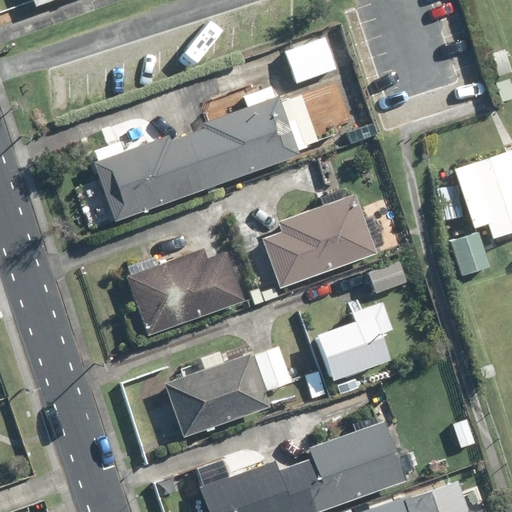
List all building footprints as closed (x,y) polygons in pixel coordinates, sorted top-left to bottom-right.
[(324,38),(284,51),(295,83),(335,69),(324,38)] [(504,49),(493,53),(500,75),(511,71),(504,49)] [(217,193),(214,185),(294,156),(269,87),(242,96),(246,107),(202,123),(204,127),(189,133),(211,195),(217,193)] [(97,161),(93,162),(114,221),(206,188),(208,195),(211,195),(189,133),(169,140),(167,136),(123,152),(119,141),(93,151),(97,161)] [(511,149),(454,169),(474,228),(487,223),(493,240),(511,232),(511,149)] [(436,188),(441,220),(462,218),(457,186),(436,188)] [(277,221),(281,232),(261,239),(279,288),(376,253),(354,194),(277,221)] [(449,242),(460,276),(489,267),(478,233),(449,242)] [(129,275),(126,275),(147,334),(243,300),(226,253),(205,260),(202,249),(157,266),(154,257),(127,266),(129,275)] [(399,262),(369,274),(376,292),(406,282),(399,262)] [(274,288),(261,293),(264,302),(277,297),(274,288)] [(257,290),(250,292),(254,304),(261,302),(257,290)] [(381,302),(350,313),(353,322),(317,334),(333,380),(391,359),(384,338),(386,332),(391,330),(381,302)] [(277,348),(254,355),(266,391),(290,383),(277,348)] [(200,363),(181,370),(184,378),(165,384),(183,436),(268,406),(250,354),(223,363),(219,352),(199,359),(200,363)] [(491,364),(479,368),(483,380),(495,376),(491,364)] [(309,448),(313,458),(294,465),(311,511),(317,511),(405,480),(402,473),(411,470),(405,454),(397,457),(384,421),(377,423),(375,416),(352,424),(355,431),(309,448)] [(466,420),(453,425),(460,448),(474,444),(466,420)] [(224,470),(229,469),(225,458),(204,465),(208,477),(203,478),(206,485),(200,488),(208,511),(311,511),(294,465),(277,471),(274,461),(227,478),(224,470)] [(468,511),(457,482),(408,499),(407,496),(361,511),(468,511)]
